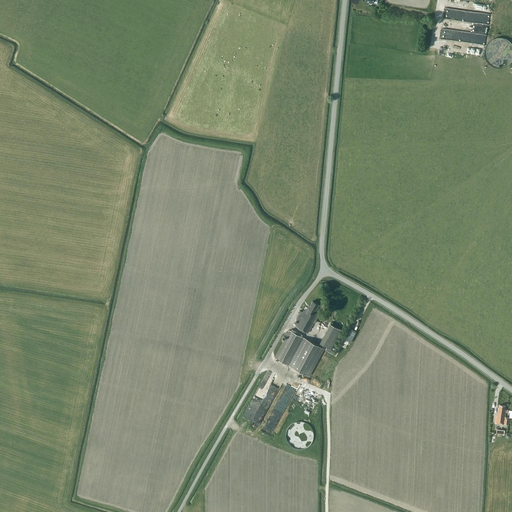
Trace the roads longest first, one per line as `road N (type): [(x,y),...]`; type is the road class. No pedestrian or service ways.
road 1 (unclassified): [(178,511),(297,305),(326,269)]
road 2 (tertiary): [(326,269),(321,241),(345,0)]
road 3 (tertiary): [(511,390),(326,269)]
